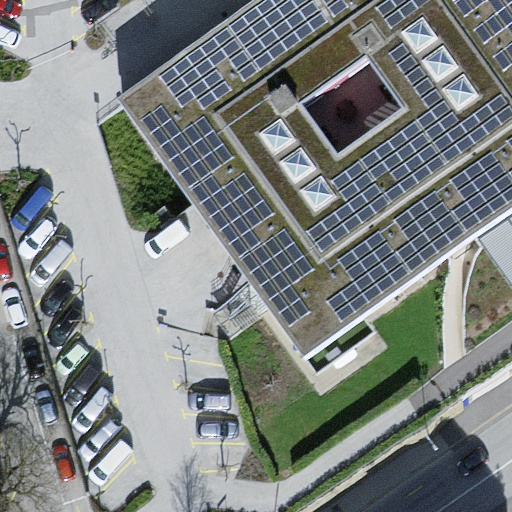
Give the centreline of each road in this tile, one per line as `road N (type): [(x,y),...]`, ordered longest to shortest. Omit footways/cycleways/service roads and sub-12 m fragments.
road 1 (unknown): [(0,148),(42,133),(73,156),(201,471)]
road 2 (residential): [(46,511),(0,353)]
